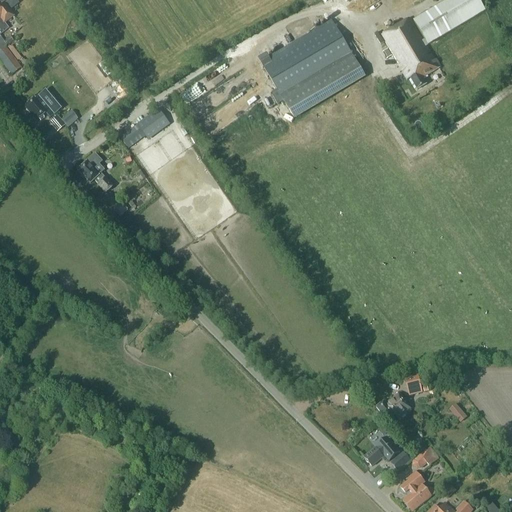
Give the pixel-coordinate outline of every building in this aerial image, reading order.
[(0,0),(0,63),(9,77),(19,70),(0,43),(0,35),(7,31),(3,26),(13,19),(9,13),(8,14),(3,7),(7,5),(7,2),(5,0),(0,0)] [(447,0),(413,21),(427,45),(484,10),(478,0),(447,0)] [(407,80),(410,79),(417,90),(426,85),(422,79),(440,68),(435,59),(434,60),(409,19),(380,36),(407,80)] [(287,100),(297,118),(364,77),(331,22),(272,58),(269,53),(261,58),(280,90),(287,100)] [(9,38),(4,42),(7,46),(13,42),(9,38)] [(387,49),(382,52),(386,59),(391,56),(387,49)] [(201,115),(249,88),(241,74),(193,101),(201,115)] [(20,75),(14,79),(18,85),(24,80),(20,75)] [(120,89),(97,106),(101,111),(124,94),(120,89)] [(280,90),(275,93),(281,104),(287,100),(280,90)] [(47,118),(53,113),(54,114),(60,109),(47,94),(41,99),(42,100),(37,104),(33,99),(23,108),(35,122),(44,114),(47,118)] [(134,134),(123,142),(128,149),(145,137),(148,140),(169,124),(159,110),(132,130),(134,134)] [(65,125),(58,116),(49,123),(56,132),(65,125)] [(89,184),(93,181),(93,180),(97,184),(105,193),(113,186),(104,177),(104,178),(100,173),(103,170),(96,163),(99,160),(94,154),(86,163),(85,162),(77,171),(89,184)] [(139,170),(135,173),(136,176),(139,175),(142,180),(145,179),(139,170)] [(418,378),(406,382),(409,394),(421,391),(418,378)] [(394,416),(400,423),(412,413),(407,407),(409,405),(399,394),(386,405),(384,401),(375,408),(387,422),(394,416)] [(460,423),(466,418),(459,410),(454,415),(460,423)] [(393,435),(403,446),(408,441),(399,430),(393,435)] [(375,448),(364,457),(373,467),(383,459),(386,463),(389,461),(390,463),(401,454),(388,437),(376,446),(377,447),(376,448),(375,448)] [(430,448),(413,461),(413,463),(413,466),(415,469),(417,470),(418,471),(420,469),(420,470),(427,464),(429,467),(439,459),(430,448)] [(398,458),(400,460),(393,466),(397,472),(410,461),(403,454),(398,458)] [(405,493),(406,494),(408,492),(410,495),(403,500),(412,511),(431,496),(430,496),(435,493),(431,488),(426,491),(422,485),(425,483),(416,471),(409,476),(411,478),(400,487),(402,488),(400,491),(402,492),(403,492),(405,493)] [(442,493),(448,499),(456,491),(450,485),(442,493)] [(457,511),(454,511),(446,503),(440,510),(436,506),(429,511),(471,511),(473,510),(464,502),(456,510),(457,511)]
